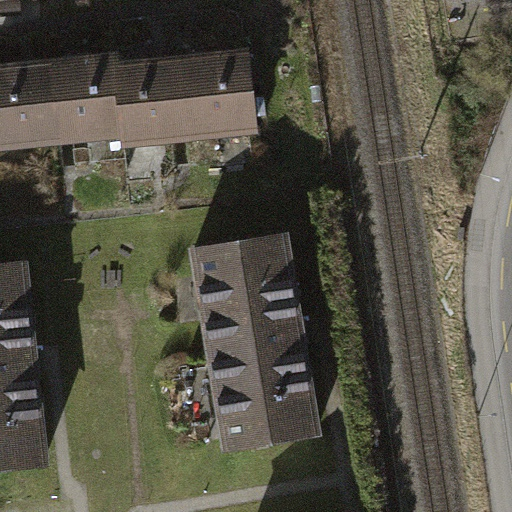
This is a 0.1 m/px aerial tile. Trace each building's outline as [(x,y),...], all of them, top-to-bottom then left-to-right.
[(246,54),(182,61),(189,133),(254,127),(246,54)] [(52,64),(60,137),(124,131),(118,67),(117,57),(52,64)] [(125,140),(189,133),(182,61),(118,67),(124,131),(125,140)] [(0,143),(60,137),(52,64),(0,69),(0,143)] [(284,236),(197,247),(227,447),(319,433),(284,236)] [(0,465),(44,461),(24,262),(0,264),(0,465)]
